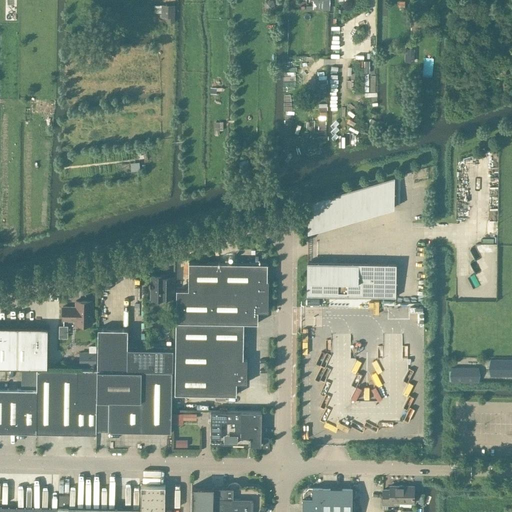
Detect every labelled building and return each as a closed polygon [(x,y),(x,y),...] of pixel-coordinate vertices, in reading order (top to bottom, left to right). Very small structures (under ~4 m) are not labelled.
[(16,0),(5,0),(6,20),(16,20),(16,0)] [(264,0),(265,9),(275,9),(275,4),(278,4),(277,0),(264,0)] [(306,0),(307,9),(315,9),(315,0),(306,0)] [(161,4),(161,17),(175,17),(175,5),(161,4)] [(424,20),(412,20),(412,32),(423,32),(424,20)] [(35,99),(35,114),(51,114),(51,100),(35,99)] [(380,181),(379,212),(394,207),(394,177),(380,181)] [(267,263),(188,261),(188,289),(176,289),(175,393),(236,394),(236,382),(246,382),(247,358),(243,358),(244,322),(258,323),(258,311),(268,311),(268,279),(267,279),(267,263)] [(307,295),(396,297),(396,263),(307,261),(307,295)] [(173,274),(151,274),(151,298),(164,298),(164,300),(173,300),(173,274)] [(92,301),(76,300),(76,307),(62,306),(62,319),(75,320),(75,324),(92,324),(92,301)] [(174,306),(171,302),(166,307),(169,311),(174,306)] [(17,327),(0,326),(0,366),(17,367),(17,327)] [(17,327),(17,367),(37,367),(47,367),(47,327),(17,327)] [(97,365),(97,368),(127,368),(173,369),(173,348),(127,347),(128,328),(98,328),(97,365)] [(97,352),(79,352),(79,364),(97,365),(97,352)] [(511,374),(511,358),(490,359),(490,375),(511,374)] [(78,365),(78,368),(77,432),(96,433),(96,427),(97,368),(97,365),(78,365)] [(36,432),(36,433),(42,433),(44,432),(68,432),(70,434),(76,434),(76,432),(77,432),(78,368),(47,367),(37,367),(37,388),(36,432)] [(453,367),(451,367),(451,381),(478,381),(478,379),(478,373),(478,367),(458,367),(453,367)] [(127,369),(127,368),(97,368),(96,427),(108,427),(108,430),(171,431),(172,370),(127,369)] [(6,431),(36,432),(37,388),(7,388),(6,431)] [(210,434),(210,444),(251,445),(252,434),(242,434),(242,410),(227,410),(211,410),(210,434)] [(246,410),(242,410),(242,434),(252,434),(251,445),(261,445),(261,411),(246,410)] [(183,414),(174,413),(174,423),(183,423),(183,414)] [(72,507),(71,511),(164,511),(165,484),(141,484),(140,508),(139,508),(72,507)] [(210,511),(211,486),(192,485),(192,511),(210,511)] [(413,485),(390,485),(390,489),(383,489),(383,504),(393,504),(393,501),(413,502),(413,485)] [(232,486),(211,486),(210,511),(237,511),(238,506),(236,506),(236,494),(235,494),(233,493),(232,491),(232,490),(232,486)] [(262,511),(262,491),(258,486),(232,486),(232,490),(232,491),(233,493),(235,494),(236,494),(236,506),(238,506),(237,511),(262,511)] [(351,511),(352,488),(309,487),(303,492),(303,497),(302,497),(301,511),(351,511)]
